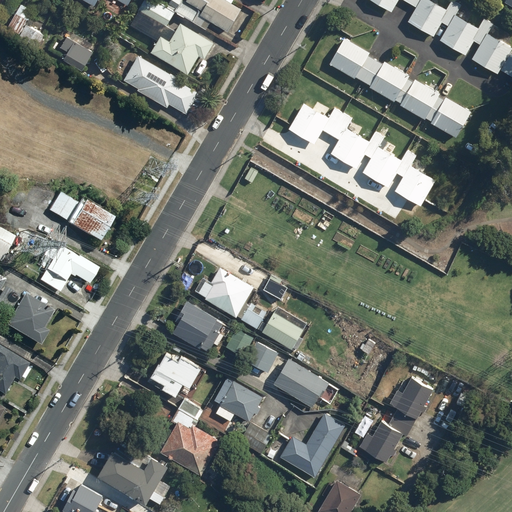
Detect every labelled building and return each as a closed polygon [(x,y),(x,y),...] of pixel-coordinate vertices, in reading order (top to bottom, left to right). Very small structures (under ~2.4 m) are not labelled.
[(95,0),(76,0),(92,8),(95,0)] [(131,8),(126,5),(128,0),(106,0),(103,6),(126,18),(131,8)] [(240,9),(230,3),(232,0),(170,0),(166,7),(205,29),(209,22),(227,32),(240,9)] [(458,17),(454,15),(460,4),(452,0),(450,0),(444,10),(427,0),(367,0),(390,13),(397,0),(401,0),(414,8),(406,22),(432,36),(440,22),(447,26),(439,40),(464,55),(472,41),(479,45),(470,60),(497,75),(499,70),(510,51),(511,48),(487,34),(492,25),(483,19),(478,29),(466,22),(470,15),(462,10),(458,17)] [(511,0),(504,0),(503,3),(511,8),(511,0)] [(44,36),(24,24),(32,11),(20,4),(6,28),(18,35),(38,46),(44,36)] [(187,73),(197,55),(202,58),(212,42),(179,23),(172,35),(168,42),(159,37),(150,52),(187,73)] [(94,52),(90,50),(93,44),(70,32),(66,39),(56,57),(83,71),(94,52)] [(369,86),(368,88),(393,103),(395,101),(399,103),(398,105),(423,120),(424,118),(430,121),(429,123),(454,138),(470,111),(445,96),(443,99),(437,96),(439,93),(414,78),(412,81),(407,79),(409,75),(383,61),(381,64),(368,56),(369,53),(344,38),(328,65),(354,80),(355,78),(369,86)] [(511,52),(510,51),(499,70),(511,77),(511,52)] [(122,80),(137,88),(135,91),(166,108),(168,104),(186,114),(198,93),(179,82),(181,80),(137,55),(122,80)] [(337,140),(329,154),(356,170),(364,155),(369,158),(361,173),(418,207),(434,180),(410,166),(416,155),(406,149),(400,160),(378,147),(384,137),(374,131),(368,141),(346,128),(352,117),(334,107),(328,117),(302,102),(287,129),(313,145),(321,131),(337,140)] [(77,198),(75,203),(56,192),(46,211),(64,221),(62,225),(92,243),(108,216),(77,198)] [(0,257),(4,250),(12,237),(0,230),(0,257)] [(216,246),(202,237),(195,250),(208,258),(216,246)] [(57,245),(53,251),(45,246),(36,262),(44,267),(36,280),(57,292),(67,275),(84,285),(95,267),(57,245)] [(209,282),(211,283),(203,298),(240,318),(248,303),(244,301),(253,286),(217,267),(209,282)] [(287,285),(268,276),(261,290),(280,299),(287,285)] [(20,294),(18,296),(2,287),(0,291),(0,309),(8,314),(2,326),(21,337),(38,346),(46,332),(40,328),(50,311),(20,294)] [(205,353),(211,343),(216,346),(226,329),(221,326),(223,322),(185,299),(173,319),(177,322),(171,332),(205,353)] [(329,310),(313,300),(309,308),(324,317),(329,310)] [(273,305),(258,328),(291,349),(306,326),(273,305)] [(243,357),(253,335),(235,327),(225,349),(243,357)] [(267,373),(277,351),(254,341),(244,363),(267,373)] [(0,393),(2,395),(11,379),(15,381),(17,378),(21,380),(29,365),(24,362),(0,348),(0,393)] [(174,397),(181,385),(189,389),(200,369),(174,353),(171,358),(165,354),(158,365),(156,364),(146,381),(174,397)] [(339,389),(328,382),(286,357),(271,383),(311,407),(317,397),(329,404),(339,389)] [(406,436),(415,420),(432,388),(409,377),(401,393),(396,391),(388,406),(395,409),(387,424),(378,420),(370,436),(365,433),(356,450),(385,465),(401,434),(406,436)] [(261,406),(258,404),(262,396),(231,379),(217,403),(248,421),(252,413),(256,415),(261,406)] [(194,426),(203,410),(183,399),(155,451),(201,475),(220,440),(194,426)] [(324,413),(306,445),(291,436),(279,458),(302,471),(314,478),(344,424),(324,413)] [(272,434),(249,421),(239,439),(261,452),(272,434)] [(170,486),(159,479),(166,467),(136,449),(128,461),(111,451),(96,477),(143,505),(147,497),(159,504),(170,486)] [(317,511),(318,511),(349,511),(360,494),(335,479),(317,511)] [(101,511),(102,511),(95,508),(102,494),(79,482),(75,491),(72,489),(61,510),(64,511),(101,511)] [(311,511),(314,511),(321,499),(312,494),(305,508),(311,511)]
